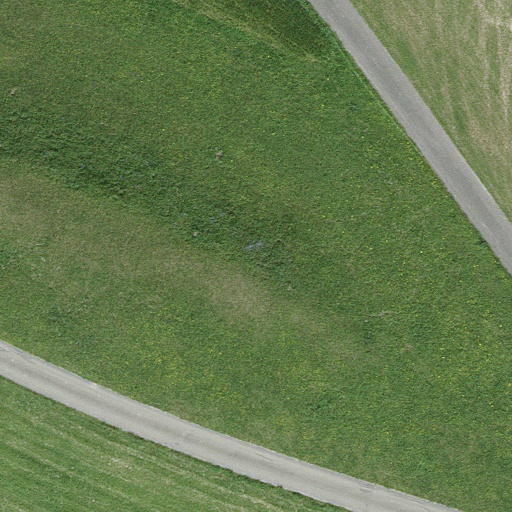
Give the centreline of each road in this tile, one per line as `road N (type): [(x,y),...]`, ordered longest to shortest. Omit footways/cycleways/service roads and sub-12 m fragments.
road 1 (residential): [(0,363),(69,398),(412,511)]
road 2 (residential): [(325,0),(511,256)]
